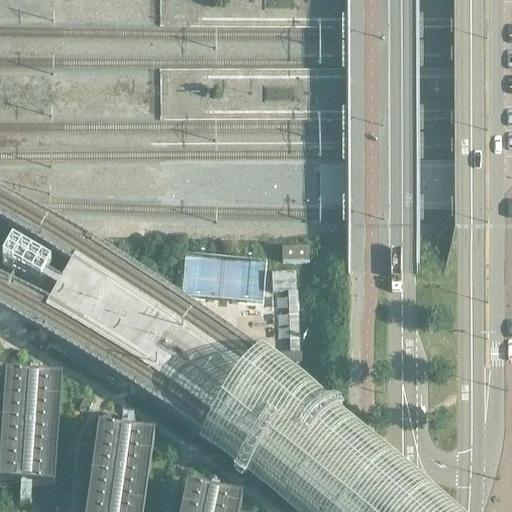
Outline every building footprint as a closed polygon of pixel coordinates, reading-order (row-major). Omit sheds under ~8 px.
[(309,264),(309,251),(281,251),(281,264),(309,264)] [(287,294),(289,354),(275,355),(275,365),(299,364),(299,354),(297,294),(296,294),(295,274),(271,276),(272,292),(272,295),(287,294)] [(261,364),(207,445),(279,498),(296,511),(443,511),(380,457),(286,382),(261,364)] [(5,380),(0,451),(0,489),(20,490),(22,491),(29,491),(31,491),(41,492),(40,509),(53,509),(54,493),(61,384),(37,383),(29,382),(24,382),(5,380)] [(99,417),(86,511),(143,511),(154,441),(131,438),(129,437),(122,436),(120,436),(110,435),(113,418),(102,417),(99,417)] [(186,492),(181,511),(239,511),(241,504),(218,499),(217,499),(210,497),(209,497),(205,496),(186,492)]
